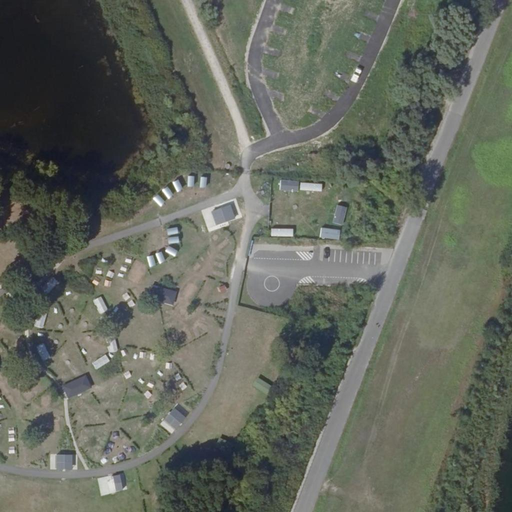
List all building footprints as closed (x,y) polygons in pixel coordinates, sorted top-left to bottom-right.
[(278,191),(297,190),(297,180),(277,180),(278,191)] [(298,182),(298,190),(319,191),(319,183),(298,182)] [(237,199),(220,202),(224,217),(240,213),(237,199)] [(206,215),(221,210),(220,205),(204,210),(206,215)] [(220,211),(204,217),(207,224),(223,218),(220,211)] [(291,236),(291,228),(269,228),(269,236),(291,236)] [(149,298),(173,305),(177,291),(153,284),(149,298)] [(65,297),(79,303),(82,294),(68,289),(65,297)] [(93,300),(101,314),(109,309),(101,296),(93,300)] [(55,337),(45,351),(52,356),(62,342),(55,337)] [(58,364),(71,354),(66,347),(53,357),(58,364)] [(63,385),(69,399),(93,387),(86,374),(63,385)] [(258,377),(253,387),(268,395),(273,386),(258,377)] [(175,407),(160,424),(172,434),(187,416),(175,407)] [(51,453),(50,468),(76,469),(77,454),(51,453)]
